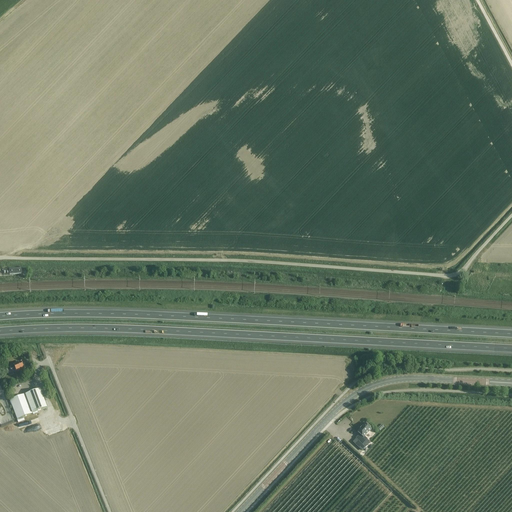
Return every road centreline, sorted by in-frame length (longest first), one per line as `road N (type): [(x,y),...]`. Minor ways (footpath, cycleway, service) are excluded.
road 1 (unclassified): [(0,257),(249,261),(446,276),(511,215)]
road 2 (motorway): [(0,331),(102,328),(511,348)]
road 3 (motorway): [(511,333),(0,316)]
road 4 (secondary): [(240,511),(353,395),(403,378),(511,383)]
